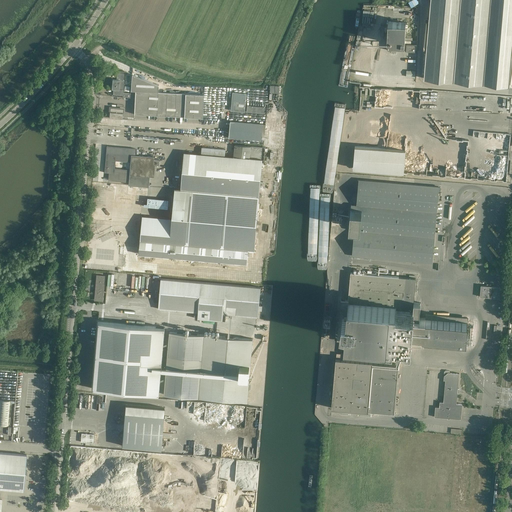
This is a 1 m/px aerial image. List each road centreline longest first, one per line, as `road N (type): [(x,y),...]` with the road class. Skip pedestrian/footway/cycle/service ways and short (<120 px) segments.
road 1 (unclassified): [(60,449),(91,89),(90,67),(71,48)]
road 2 (unknown): [(88,121),(218,129),(227,104)]
road 3 (unknown): [(511,126),(429,112),(360,123)]
